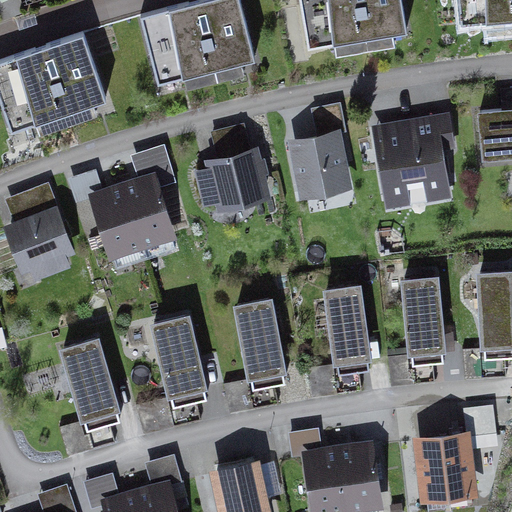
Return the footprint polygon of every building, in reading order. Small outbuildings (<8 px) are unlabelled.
[(239,0),(191,0),(140,13),(157,81),(254,56),(239,0)] [(299,0),(308,45),(406,28),(401,0),(299,0)] [(511,16),(511,0),(458,0),(460,21),(511,16)] [(83,31),(0,58),(0,98),(10,128),(105,96),(83,31)] [(511,143),(511,106),(479,110),(483,155),(485,155),(485,145),(511,143)] [(452,143),(447,113),(403,121),(404,131),(377,135),(387,193),(408,190),(407,185),(423,183),(424,187),(445,183),(438,145),(452,143)] [(334,132),(294,140),(305,190),(345,182),(334,132)] [(253,149),(210,160),(221,203),(264,192),(253,149)] [(123,186),(141,241),(170,232),(152,177),(123,186)] [(123,186),(95,195),(112,250),(141,241),(123,186)] [(68,247),(54,209),(9,227),(23,264),(68,247)] [(511,339),(511,297),(510,270),(479,272),(483,342),(511,339)] [(443,359),(435,275),(404,278),(414,382),(434,380),(433,360),(443,359)] [(333,371),(336,392),(361,388),(356,354),(367,353),(357,284),(326,288),(338,371),(333,371)] [(269,297),(237,303),(252,385),(248,386),(252,407),(278,402),(271,368),(282,366),(269,297)] [(187,314),(154,322),(171,394),(160,396),(167,426),(200,418),(196,399),(206,396),(187,314)] [(63,346),(92,447),(115,440),(109,421),(119,418),(96,337),(63,346)] [(466,408),(469,433),(493,430),(490,405),(466,408)] [(464,433),(419,438),(426,493),(470,488),(464,433)] [(338,449),(347,505),(377,500),(369,444),(338,449)] [(338,449),(307,453),(316,510),(347,505),(338,449)] [(224,511),(265,511),(255,463),(216,471),(224,511)] [(136,492),(141,511),(174,511),(166,484),(136,492)] [(141,511),(136,492),(106,501),(109,511),(141,511)]
